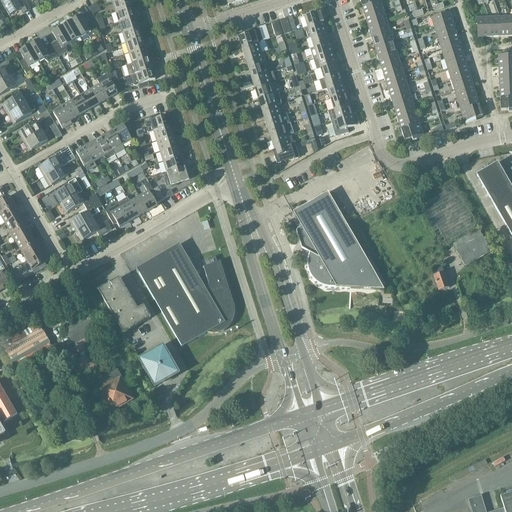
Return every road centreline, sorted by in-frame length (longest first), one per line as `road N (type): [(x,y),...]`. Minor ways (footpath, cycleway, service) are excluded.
road 1 (unclassified): [(282,357),(246,375),(188,427),(0,491)]
road 2 (residential): [(511,137),(407,164),(386,160),(333,0)]
road 3 (secondary): [(300,415),(19,511)]
road 4 (unclassified): [(301,349),(331,342),(413,348),(511,321)]
road 5 (secondary): [(113,511),(311,451)]
road 6 (secondary): [(511,343),(319,409)]
road 7 (residential): [(13,171),(119,110),(165,95)]
road 8 (residential): [(72,275),(216,191)]
road 9 (tertiary): [(236,181),(186,29)]
road 10 (tertiary): [(244,203),(282,357)]
road 11 (tertiary): [(301,349),(244,203)]
road 12 (secondary): [(371,430),(511,372)]
